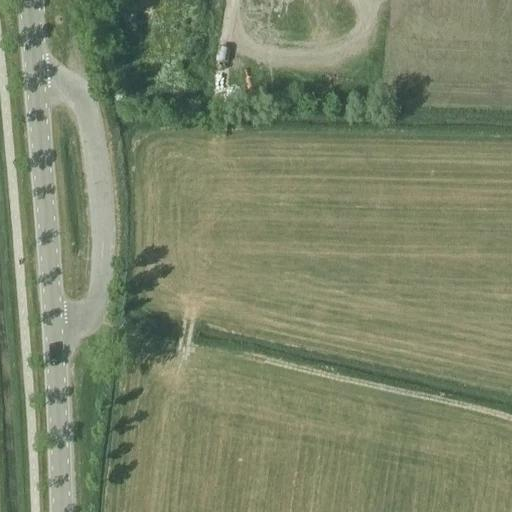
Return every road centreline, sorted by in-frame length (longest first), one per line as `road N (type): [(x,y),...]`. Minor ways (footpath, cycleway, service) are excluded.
road 1 (unclassified): [(53,334),(85,318),(100,298),(102,218),(87,112),(34,70)]
road 2 (secondary): [(53,334),(34,70)]
road 3 (secondary): [(57,511),(53,334)]
